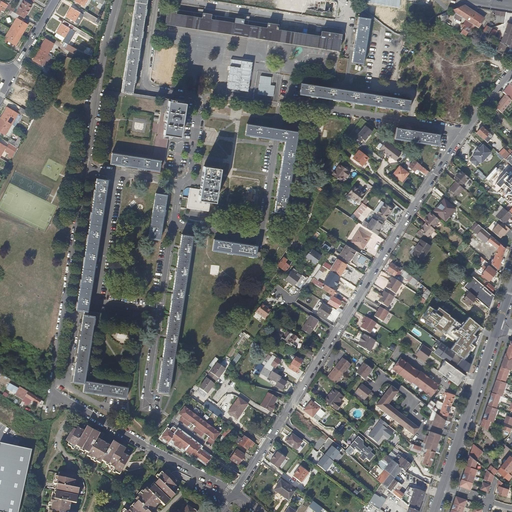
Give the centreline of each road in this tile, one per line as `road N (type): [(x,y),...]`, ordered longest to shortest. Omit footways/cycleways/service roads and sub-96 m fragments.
road 1 (residential): [(335,330),(459,138)]
road 2 (residential): [(290,105),(281,109),(259,236),(173,222)]
road 3 (residential): [(178,183),(197,101),(144,81),(156,0)]
road 4 (residential): [(83,166),(53,377)]
road 5 (residential): [(180,0),(345,25),(344,51)]
road 6 (residential): [(173,222),(147,407)]
road 7 (residential): [(290,105),(444,128),(459,138)]
road 8 (residential): [(245,475),(335,330)]
road 9 (residential): [(117,0),(83,166)]
road 10 (secondary): [(498,328),(443,486)]
road 11 (residential): [(196,472),(51,390)]
